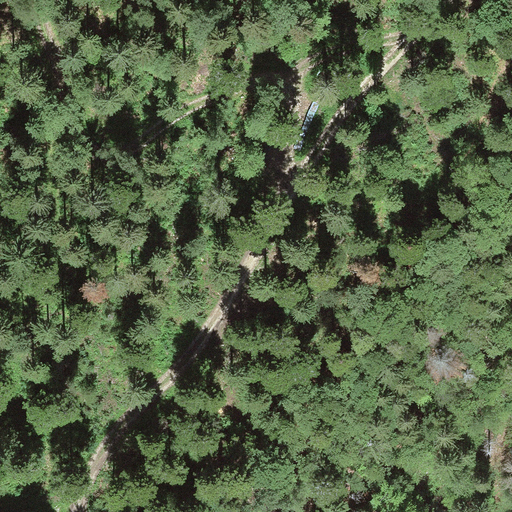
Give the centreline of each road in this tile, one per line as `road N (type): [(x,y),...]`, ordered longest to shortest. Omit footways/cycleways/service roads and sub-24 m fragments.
road 1 (track): [(77,511),(102,455),(198,350),(330,133),(414,37)]
road 2 (track): [(290,193),(293,73),(210,100),(121,154),(93,154),(39,0)]
road 3 (track): [(414,37),(343,47),(293,73)]
